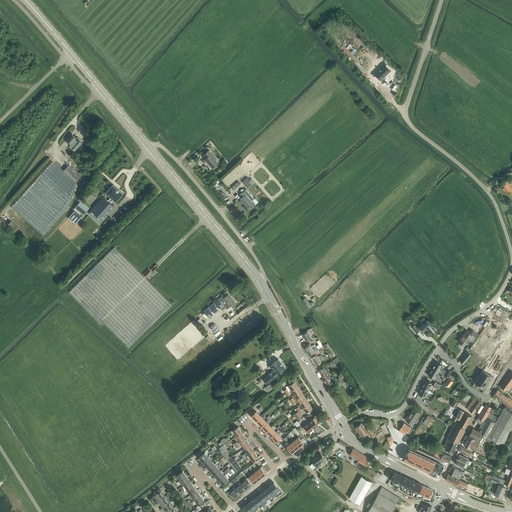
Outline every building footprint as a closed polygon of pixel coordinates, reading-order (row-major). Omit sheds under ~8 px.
[(74,151),(82,142),(77,137),(76,138),(72,134),(67,140),(71,144),(70,145),(72,147),(71,148),(74,151)] [(212,168),(218,163),(215,160),(216,159),(209,150),(203,155),(205,158),(205,159),(212,168)] [(52,162),(11,207),(43,235),(66,209),(77,184),(52,162)] [(76,181),(81,175),(69,165),(64,171),(76,181)] [(247,177),(242,182),(248,188),(252,183),(247,177)] [(506,192),(511,188),(511,186),(508,180),(501,185),(506,192)] [(238,181),(231,187),(234,190),(240,184),(238,181)] [(104,197),(89,214),(99,222),(102,219),(114,205),(111,202),(113,200),(115,201),(116,201),(123,193),(113,184),(106,193),(109,195),(108,196),(110,198),(108,200),(104,197)] [(244,191),(240,195),(242,197),(240,199),(248,208),(249,207),(250,209),(256,204),(259,201),(256,198),(254,199),(250,194),(249,194),(248,193),(248,192),(246,189),(244,191)] [(80,201),(73,209),(80,215),(81,213),(84,215),(89,208),(80,201)] [(75,224),(82,217),(74,210),(68,218),(75,224)] [(15,231),(18,227),(11,221),(7,225),(15,231)] [(172,304),(149,282),(142,275),(114,247),(69,292),(101,324),(103,322),(128,347),(172,304)] [(222,295),(204,311),(209,318),(221,308),(222,309),(225,307),(227,309),(231,306),(235,302),(228,294),(224,297),(222,295)] [(308,309),(312,306),(306,297),(302,299),(308,309)] [(432,334),(436,331),(427,319),(418,326),(423,331),(426,328),(432,334)] [(215,334),(220,330),(214,324),(210,328),(215,334)] [(416,333),(420,331),(414,324),(411,327),(416,333)] [(460,342),(459,343),(461,344),(461,343),(464,346),(473,335),(476,337),(478,334),(474,331),(476,329),(474,327),(472,330),(470,333),(466,330),(462,336),(461,336),(458,341),(460,342)] [(486,369),(484,371),(484,372),(492,376),(492,377),(497,379),(511,354),(511,327),(491,360),(489,358),(486,362),(489,364),(487,368),(486,367),(485,368),(486,369)] [(302,334),(305,340),(311,337),(307,331),(302,334)] [(310,344),(304,347),(309,354),(313,352),(315,355),(317,353),(318,354),(320,353),(318,349),(323,346),(320,341),(318,343),(319,344),(316,346),(314,344),(311,346),(310,344)] [(463,365),(471,355),(468,352),(460,362),(463,365)] [(316,365),(323,360),(320,355),(317,357),(316,355),(312,358),(316,365)] [(278,374),(277,374),(285,368),(278,359),(270,365),(274,370),(272,372),(272,371),(268,375),(263,379),(267,383),(278,374)] [(436,361),(432,368),(438,371),(441,373),(444,368),(441,366),(442,364),(436,361)] [(319,371),(324,378),(332,373),(331,371),(330,371),(328,368),(327,368),(327,367),(324,369),(324,368),(319,371)] [(442,374),(445,375),(448,378),(452,371),(449,370),(450,368),(448,367),(445,373),(443,371),(442,374)] [(434,378),(438,371),(432,368),(428,375),(434,378)] [(474,383),(485,389),(492,377),(492,376),(484,372),(484,371),(482,370),(474,383)] [(511,371),(501,386),(500,386),(508,392),(511,385),(511,371)] [(333,375),(332,373),(324,378),(328,385),(333,383),(332,382),(334,380),(334,379),(332,376),(333,375)] [(449,387),(453,381),(448,377),(444,383),(449,387)] [(426,380),(422,387),(428,390),(431,383),(426,380)] [(288,385),(303,407),(309,403),(294,381),(288,385)] [(269,383),(265,387),(265,388),(268,392),(273,388),(269,383)] [(424,397),(428,390),(422,387),(418,394),(424,397)] [(511,409),(511,399),(508,397),(507,397),(500,392),(501,391),(498,389),(498,390),(497,390),(494,394),(504,402),(503,402),(511,409)] [(467,408),(473,413),(481,402),(475,397),(467,408)] [(309,403),(303,407),(306,412),(312,408),(309,404),(309,403)] [(483,408),(476,421),(481,424),(478,430),(483,433),(490,437),(502,445),(511,427),(511,412),(503,406),(498,417),(490,413),(492,408),(486,404),(483,409),(483,408)] [(302,412),(300,409),(296,412),(293,414),(297,419),(302,416),(301,413),(302,412)] [(412,424),(419,413),(413,409),(408,416),(405,420),(412,424)] [(251,415),(256,420),(260,416),(255,411),(251,415)] [(460,419),(456,417),(454,421),(466,427),(472,416),(464,412),(460,419)] [(428,415),(423,422),(427,425),(432,417),(428,415)] [(256,420),(261,425),(265,421),(260,416),(256,420)] [(308,423),(313,429),(317,425),(316,423),(317,421),(314,418),(308,423)] [(261,425),(266,431),(270,426),(265,421),(261,425)] [(404,422),(401,428),(407,432),(411,427),(404,422)] [(308,432),(313,429),(308,423),(302,427),(305,431),(306,430),(308,432)] [(371,437),(375,434),(370,428),(366,431),(361,423),(355,427),(362,436),(367,432),(371,437)] [(445,449),(452,453),(465,428),(455,423),(447,438),(443,446),(446,447),(445,449)] [(232,430),(236,436),(241,432),(237,426),(232,430)] [(266,431),(271,436),(275,432),(270,426),(266,431)] [(473,427),(464,444),(464,445),(474,450),(483,433),(478,430),(473,427)] [(236,436),(240,442),(245,438),(241,432),(236,436)] [(281,437),(275,432),(271,436),(276,441),(281,437)] [(294,440),(299,446),(303,443),(298,436),(294,440)] [(240,442),(244,448),(249,444),(245,438),(240,442)] [(290,443),(295,449),(299,446),(294,440),(290,443)] [(291,453),(295,449),(290,443),(286,446),(291,453)] [(244,448),(248,454),(253,450),(249,444),(244,448)] [(471,458),(474,453),(462,447),(460,451),(471,458)] [(369,458),(364,455),(353,448),(349,454),(353,457),(351,459),(354,460),(355,459),(356,460),(356,459),(358,460),(357,462),(356,462),(355,464),(357,465),(360,461),(365,464),(369,458)] [(409,448),(403,459),(430,472),(431,470),(439,474),(441,471),(442,468),(444,465),(443,465),(435,461),(409,448)] [(436,451),(434,455),(439,457),(448,462),(451,457),(441,452),(440,452),(441,451),(437,449),(436,451)] [(257,457),(253,450),(248,454),(252,460),(257,457)] [(310,464),(309,465),(312,468),(316,466),(325,459),(320,452),(311,460),(313,462),(310,464)] [(199,457),(203,462),(208,457),(204,453),(199,457)] [(457,458),(468,464),(470,461),(467,459),(467,458),(459,454),(457,458)] [(208,457),(203,462),(207,466),(212,462),(208,457)] [(463,466),(465,468),(464,469),(465,470),(464,472),(472,477),(474,475),(472,474),(474,471),(466,467),(468,464),(457,458),(455,463),(463,467),(463,466)] [(212,462),(207,466),(211,471),(218,464),(216,462),(214,464),(212,462)] [(218,464),(211,471),(215,475),(220,471),(216,466),(218,465),(218,464)] [(463,471),(453,466),(452,466),(449,472),(449,473),(459,478),(463,471)] [(256,470),(261,476),(265,473),(260,467),(256,470)] [(369,468),(367,473),(374,477),(376,472),(369,468)] [(492,478),(499,481),(499,482),(509,486),(511,480),(511,470),(507,468),(505,473),(509,475),(506,481),(504,481),(505,480),(501,478),(493,475),(492,478)] [(177,475),(180,480),(186,476),(182,470),(177,475)] [(252,473),(257,479),(261,476),(256,470),(252,473)] [(220,471),(215,475),(219,480),(224,475),(220,471)] [(399,473),(394,471),(390,479),(394,481),(395,482),(399,473)] [(253,483),(257,479),(252,473),(248,477),(253,483)] [(399,484),(403,475),(399,473),(395,482),(396,482),(399,484)] [(447,476),(446,480),(456,485),(459,487),(460,484),(465,486),(467,483),(448,474),(447,476)] [(228,480),(224,475),(219,480),(223,485),(228,480)] [(399,484),(403,485),(404,486),(408,478),(403,475),(399,484)] [(180,480),(184,485),(189,480),(186,476),(180,480)] [(361,476),(349,498),(359,504),(372,482),(361,476)] [(240,482),(245,490),(251,485),(245,478),(240,482)] [(409,488),(413,480),(408,478),(404,486),(405,486),(409,488)] [(505,487),(499,484),(500,483),(491,479),(490,481),(499,484),(494,494),(501,497),(505,487)] [(184,485),(187,489),(193,485),(189,480),(184,485)] [(409,488),(412,490),(413,490),(417,482),(413,480),(409,488)] [(234,487),(240,494),(245,490),(240,482),(234,487)] [(270,485),(268,486),(275,496),(278,494),(276,492),(279,489),(273,482),(273,483),(272,482),(269,484),(270,485)] [(418,492),(422,485),(422,484),(417,482),(413,490),(414,491),(418,492)] [(187,489),(191,494),(196,490),(193,485),(187,489)] [(418,492),(422,494),(423,495),(427,487),(422,485),(418,492)] [(266,487),(262,490),(268,498),(271,495),(273,497),(275,496),(268,486),(266,488),(266,487)] [(234,498),(240,494),(234,487),(229,491),(234,498)] [(399,511),(397,511),(391,511),(396,503),(397,503),(400,498),(382,487),(379,493),(378,493),(366,511),(399,511)] [(427,487),(423,495),(425,495),(429,498),(433,490),(427,487)] [(157,493),(153,496),(158,502),(165,496),(160,491),(159,492),(157,490),(155,492),(156,493),(157,493)] [(191,494),(194,499),(200,495),(196,490),(191,494)] [(259,493),(257,494),(265,504),(267,502),(266,500),(268,498),(262,490),(259,492),(259,493)] [(255,495),(252,498),(258,506),(261,504),(262,506),(265,504),(257,494),(256,496),(255,495)] [(194,499),(196,502),(196,503),(197,505),(198,504),(203,500),(200,495),(194,499)] [(165,496),(158,502),(162,507),(169,502),(165,496)] [(249,501),(247,503),(254,511),(257,510),(255,508),(258,506),(252,498),(249,501)] [(169,502),(162,507),(165,511),(167,511),(174,507),(169,502)] [(242,506),(242,507),(245,511),(250,511),(251,511),(250,511),(254,511),(247,503),(245,504),(242,506)]
